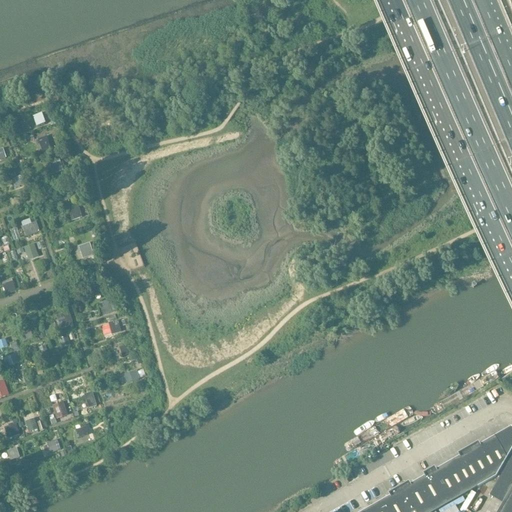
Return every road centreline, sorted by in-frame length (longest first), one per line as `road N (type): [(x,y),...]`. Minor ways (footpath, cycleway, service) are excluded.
road 1 (motorway): [(385,0),(511,284)]
road 2 (motorway): [(414,0),(511,221)]
road 3 (unclassified): [(315,511),(505,403),(511,407)]
road 4 (motorway): [(511,133),(453,0)]
